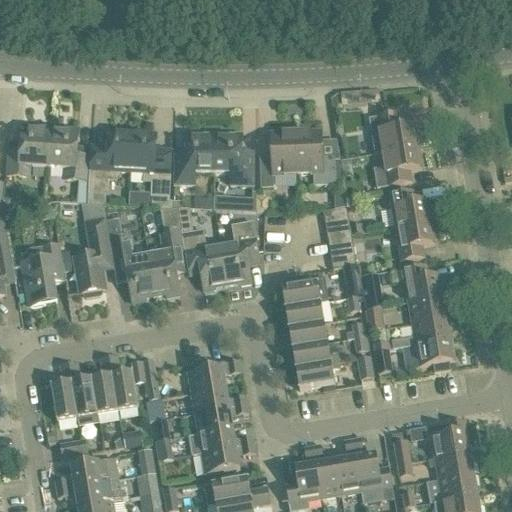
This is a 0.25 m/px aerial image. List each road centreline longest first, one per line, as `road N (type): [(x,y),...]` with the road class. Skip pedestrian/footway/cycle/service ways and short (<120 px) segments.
road 1 (tertiary): [(0,68),(168,76),(363,67),(462,53)]
road 2 (residential): [(16,342),(246,316),(264,433)]
road 3 (residential): [(462,53),(511,353)]
road 4 (residential): [(264,433),(511,390)]
road 5 (residential): [(42,511),(16,342)]
